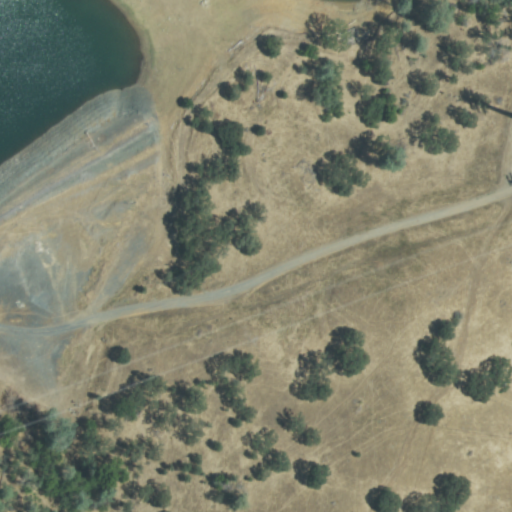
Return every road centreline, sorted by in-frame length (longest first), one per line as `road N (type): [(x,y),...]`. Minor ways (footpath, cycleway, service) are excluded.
road 1 (track): [(511,188),(311,254),(256,283),(74,324)]
road 2 (track): [(263,43),(190,115),(171,211),(74,324)]
